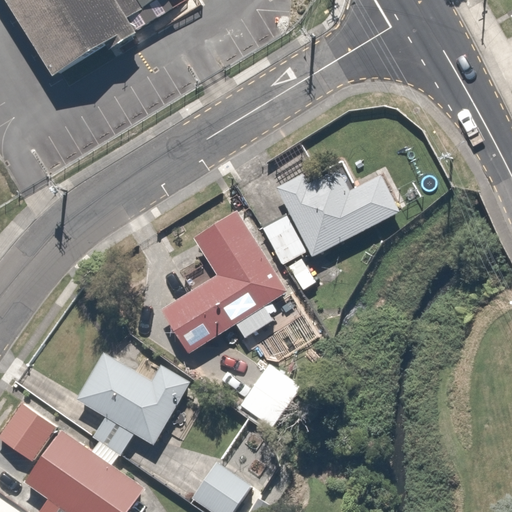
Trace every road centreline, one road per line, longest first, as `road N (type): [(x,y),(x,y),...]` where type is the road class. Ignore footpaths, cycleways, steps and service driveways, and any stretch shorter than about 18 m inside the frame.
road 1 (residential): [(419,9),(99,204),(29,257),(0,303)]
road 2 (secondary): [(419,9),(511,174)]
